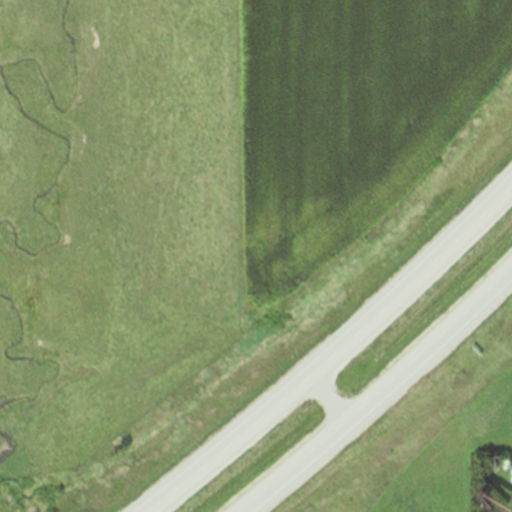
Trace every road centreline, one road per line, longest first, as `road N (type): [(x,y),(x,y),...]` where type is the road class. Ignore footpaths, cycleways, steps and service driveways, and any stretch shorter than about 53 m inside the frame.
road 1 (motorway): [(511,186),(313,375),(146,511)]
road 2 (motorway): [(239,511),(349,422),(511,267)]
